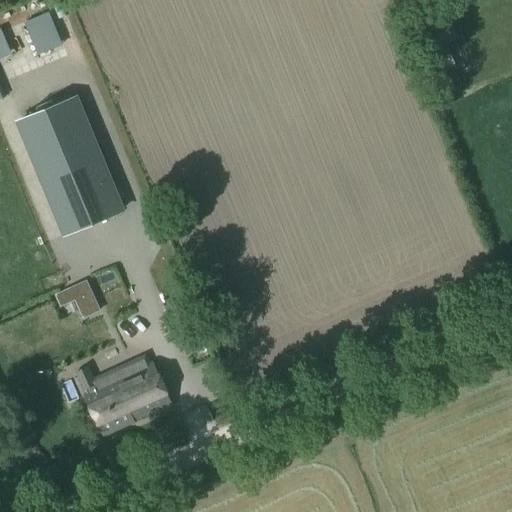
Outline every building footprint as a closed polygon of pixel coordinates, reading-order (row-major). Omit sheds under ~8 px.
[(434,48),(457,39),(448,16),(424,25),(434,48)] [(71,92),(22,111),(65,226),(115,207),(71,92)] [(133,310),(103,234),(69,248),(99,323),(133,310)] [(135,249),(140,262),(154,257),(149,244),(135,249)] [(118,266),(125,283),(134,279),(128,262),(118,266)] [(60,289),(29,302),(35,317),(0,331),(0,349),(49,329),(47,324),(71,314),(60,289)] [(52,336),(63,363),(86,354),(75,327),(52,336)] [(89,385),(71,373),(79,390),(83,389),(85,393),(83,394),(102,438),(170,407),(150,364),(99,387),(97,382),(89,385)]
